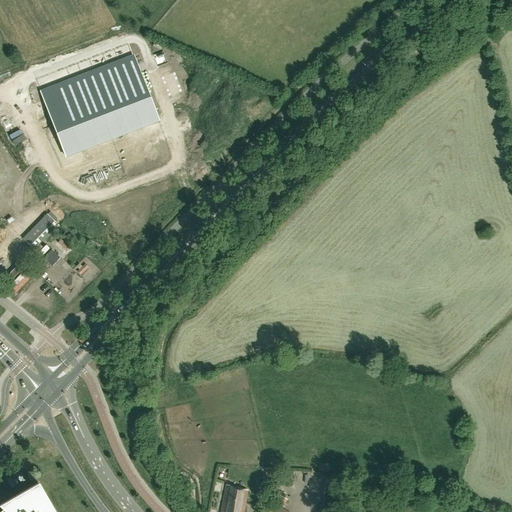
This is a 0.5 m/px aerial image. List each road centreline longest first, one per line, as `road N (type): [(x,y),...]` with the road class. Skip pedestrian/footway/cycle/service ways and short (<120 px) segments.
road 1 (secondary): [(115,319),(317,111),(454,0)]
road 2 (secondary): [(132,511),(101,469),(57,378)]
